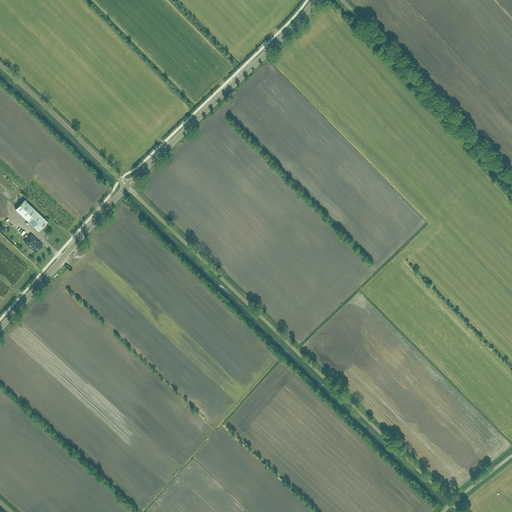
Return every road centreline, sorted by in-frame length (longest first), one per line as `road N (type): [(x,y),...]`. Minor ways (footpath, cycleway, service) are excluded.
road 1 (unclassified): [(451,502),(127,185)]
road 2 (tertiary): [(127,185),(314,0)]
road 3 (unclassified): [(511,184),(342,0)]
road 4 (tertiary): [(0,328),(127,185)]
road 5 (unclassified): [(127,185),(0,64)]
